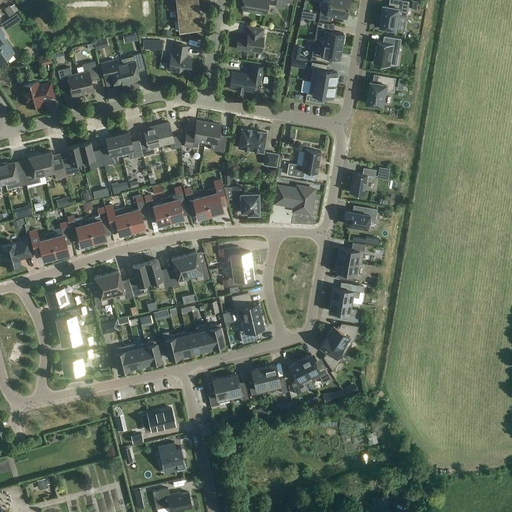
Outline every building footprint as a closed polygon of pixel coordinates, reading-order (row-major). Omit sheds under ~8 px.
[(244,0),(242,11),(265,15),(267,0),(244,0)] [(273,0),(276,0),(275,7),(284,9),(285,2),(291,3),(292,0),(273,0)] [(384,4),(381,25),(399,28),(402,15),(409,16),(411,1),(401,0),(398,0),(397,7),(384,4)] [(412,0),(411,9),(417,10),(419,1),(412,0)] [(346,18),(348,6),(328,2),(327,9),(320,8),(319,19),(330,21),(331,15),(346,18)] [(177,5),(178,18),(198,16),(197,3),(177,5)] [(4,9),(9,16),(14,13),(9,6),(4,9)] [(198,16),(178,18),(180,31),(200,29),(198,16)] [(2,23),(6,29),(11,25),(7,20),(2,23)] [(317,21),(314,41),(341,45),(341,44),(343,44),(344,35),(343,35),(343,33),(333,31),(330,31),(331,23),(317,21)] [(245,49),(260,52),(263,37),(261,37),(263,29),(247,26),(245,39),(238,37),(236,48),(245,50),(245,49)] [(0,62),(14,53),(2,36),(4,35),(0,28),(0,62)] [(401,39),(384,36),(383,42),(378,41),(374,63),(390,65),(392,52),(399,53),(401,39)] [(154,46),(155,37),(143,37),(143,46),(154,46)] [(311,59),(328,62),(329,56),(332,56),(339,58),(341,45),(314,41),(311,59)] [(186,53),(187,46),(175,44),(173,55),(171,54),(168,70),(189,74),(191,58),(185,57),(185,53),(186,53)] [(134,61),(122,64),(127,84),(132,82),(132,81),(139,79),(137,71),(138,70),(144,68),(140,53),(133,55),(134,61)] [(40,66),(52,63),(50,57),(38,60),(40,66)] [(127,84),(122,64),(115,66),(114,60),(100,63),(104,78),(110,77),(112,78),(114,86),(121,84),(121,85),(127,84)] [(84,72),(78,74),(83,93),(93,91),(91,81),(99,79),(94,61),(82,64),(84,72)] [(312,69),(310,81),(334,85),(335,83),(337,83),(338,74),(336,74),(337,72),(326,70),(327,64),(311,61),(310,68),(312,69)] [(261,82),(264,66),(251,64),(250,74),(245,73),(245,74),(231,72),(229,88),(237,89),(236,91),(242,92),(243,90),(253,92),(253,91),(255,90),(256,86),(254,85),(255,81),(261,82)] [(83,93),(78,74),(72,75),(70,67),(57,70),(62,88),(69,86),(72,96),(83,93)] [(371,81),(367,104),(372,105),(371,106),(378,107),(378,106),(383,107),(386,90),(393,91),(395,78),(378,75),(377,82),(371,81)] [(334,85),(310,81),(308,93),(306,92),(305,100),(320,103),(322,95),(332,97),(332,95),(334,96),(336,87),(334,87),(334,85)] [(37,82),(21,86),(23,94),(22,94),(21,96),(22,99),(23,100),(25,100),(27,107),(42,103),(41,100),(54,97),(50,83),(38,86),(37,82)] [(198,141),(205,142),(208,122),(196,120),(195,130),(187,129),(184,146),(197,148),(198,141)] [(169,122),(156,125),(160,145),(170,143),(171,149),(181,147),(180,135),(172,137),(169,122)] [(208,122),(205,142),(211,143),(210,150),(215,151),(215,150),(223,152),(226,138),(226,137),(218,135),(220,124),(208,122)] [(145,138),(139,140),(143,155),(149,154),(149,155),(155,153),(153,147),(160,145),(156,125),(143,128),(145,138)] [(238,148),(263,152),(266,132),(241,128),(238,148)] [(129,132),(117,135),(122,155),(128,154),(129,159),(143,155),(139,140),(131,141),(129,132)] [(108,147),(100,149),(104,165),(118,162),(116,157),(122,155),(117,135),(105,138),(108,147)] [(90,142),(78,144),(83,165),(89,164),(90,168),(104,165),(100,149),(92,151),(90,142)] [(69,157),(61,159),(65,175),(79,171),(77,166),(83,165),(78,144),(67,147),(69,157)] [(282,174),(286,175),(303,177),(304,171),(317,173),(320,151),(304,149),(302,165),(288,163),(284,162),(282,174)] [(39,154),(44,174),(50,172),(51,179),(65,175),(61,159),(59,153),(52,155),(51,151),(39,154)] [(265,152),(263,165),(276,167),(278,154),(265,152)] [(23,169),(26,184),(26,185),(40,182),(38,175),(44,174),(39,154),(28,157),(30,167),(23,169)] [(0,164),(5,183),(7,188),(19,185),(19,186),(26,184),(23,169),(17,171),(15,170),(13,162),(6,164),(6,162),(0,164)] [(353,172),(349,192),(363,195),(367,175),(375,176),(376,169),(363,167),(362,174),(353,172)] [(208,208),(210,214),(222,211),(219,201),(226,199),(225,196),(220,179),(213,181),(216,192),(209,194),(208,190),(204,191),(208,208)] [(120,193),(120,191),(118,183),(117,182),(111,184),(113,194),(120,193)] [(232,199),(232,200),(240,200),(240,209),(241,211),(247,211),(247,214),(250,214),(250,216),(256,215),(256,213),(259,213),(258,193),(241,193),(241,186),(232,186),(224,187),(227,199),(232,199)] [(277,186),(275,202),(294,206),(293,210),(310,213),(310,212),(311,211),(312,208),(312,206),(311,205),(314,189),(297,186),(297,189),(277,186)] [(208,208),(204,191),(199,192),(200,196),(193,198),(191,192),(190,188),(184,189),(185,193),(189,207),(195,205),(198,217),(210,214),(208,208)] [(164,197),(170,221),(182,217),(179,206),(185,204),(182,190),(175,192),(174,192),(175,194),(168,196),(164,197)] [(84,201),(90,199),(89,191),(82,193),(84,201)] [(150,219),(156,217),(158,224),(170,221),(164,197),(159,199),(161,203),(154,205),(150,194),(144,196),(150,219)] [(65,205),(71,204),(69,196),(63,198),(65,205)] [(125,207),(132,231),(144,228),(141,217),(147,216),(143,201),(142,197),(136,198),(137,203),(137,202),(139,209),(131,211),(130,206),(125,207)] [(36,211),(43,209),(42,202),(34,204),(36,211)] [(16,218),(32,214),(30,204),(13,209),(16,218)] [(106,212),(110,227),(111,230),(118,229),(120,234),(132,231),(125,207),(114,210),(112,204),(105,205),(106,212)] [(91,217),(87,219),(93,242),(105,239),(102,228),(108,226),(105,212),(105,211),(104,207),(97,209),(98,213),(100,220),(93,222),(91,217)] [(376,209),(362,207),(361,213),(344,210),(343,218),(345,218),(344,224),(367,228),(368,219),(374,220),(376,209)] [(20,219),(12,221),(14,227),(25,223),(24,218),(20,219)] [(67,221),(68,225),(71,238),(79,236),(81,245),(93,242),(87,219),(83,220),(84,224),(76,226),(75,219),(68,221),(67,221)] [(54,232),(49,233),(56,256),(68,253),(65,242),(72,240),(71,238),(68,225),(67,225),(67,226),(61,227),(63,234),(55,236),(54,232)] [(35,257),(42,255),(44,260),(56,256),(49,233),(45,234),(46,239),(39,240),(36,229),(28,231),(35,257)] [(32,256),(28,240),(15,244),(14,243),(1,246),(3,254),(2,256),(3,260),(5,261),(7,269),(20,266),(18,258),(24,256),(24,258),(32,256)] [(359,263),(361,263),(365,244),(352,241),(351,249),(340,247),(337,259),(359,263)] [(227,262),(227,267),(251,264),(250,251),(239,253),(238,247),(223,249),(222,248),(218,249),(219,256),(223,255),(230,254),(231,262),(227,262)] [(196,251),(183,255),(189,276),(195,274),(197,281),(209,278),(204,261),(204,264),(199,265),(196,251)] [(168,271),(167,271),(172,288),(185,284),(183,277),(189,276),(183,255),(171,258),(175,272),(168,274),(168,271)] [(157,259),(144,262),(149,282),(156,280),(158,289),(171,285),(172,288),(167,271),(166,268),(167,270),(160,272),(157,259)] [(357,274),(359,263),(337,259),(335,271),(340,272),(339,278),(353,280),(354,274),(357,274)] [(47,262),(48,269),(57,268),(56,260),(47,262)] [(128,278),(133,296),(145,292),(142,284),(149,282),(144,262),(132,266),(135,279),(129,281),(128,278)] [(228,271),(229,279),(227,279),(222,280),(223,286),(228,286),(243,284),(242,277),(253,276),(251,264),(227,267),(228,271)] [(118,270),(106,273),(111,294),(117,293),(119,300),(132,296),(133,296),(128,278),(127,278),(128,282),(122,284),(118,270)] [(111,294),(106,273),(94,276),(98,293),(92,294),(96,306),(107,303),(105,296),(111,294)] [(79,277),(81,283),(81,285),(87,282),(87,281),(85,275),(79,277)] [(351,283),(350,290),(359,291),(362,292),(363,285),(351,283)] [(66,295),(64,287),(45,293),(49,305),(60,302),(62,308),(76,303),(80,302),(79,297),(78,295),(72,297),(71,293),(66,295)] [(333,287),(331,299),(352,302),(353,297),(358,297),(359,291),(350,290),(333,287)] [(231,295),(237,320),(260,315),(258,303),(252,304),(249,304),(246,292),(231,295)] [(352,302),(331,299),(329,310),(345,313),(355,315),(356,309),(351,308),(352,302)] [(56,319),(59,331),(74,328),(78,327),(77,319),(81,319),(80,314),(87,313),(86,306),(77,308),(66,311),(67,317),(56,319)] [(131,315),(138,313),(136,306),(129,308),(131,315)] [(114,318),(121,317),(119,309),(112,311),(114,318)] [(358,315),(355,315),(345,313),(344,320),(357,322),(358,315)] [(260,315),(237,320),(240,332),(263,327),(260,315)] [(219,323),(208,326),(213,347),(224,344),(219,323)] [(333,326),(326,336),(346,349),(356,333),(358,326),(341,323),(337,329),(333,326)] [(195,327),(196,331),(197,331),(202,350),(213,347),(208,326),(207,324),(195,327)] [(84,333),(80,334),(78,327),(74,328),(59,331),(61,343),(72,341),(73,347),(85,345),(94,343),(92,336),(85,338),(84,333)] [(180,355),(174,334),(169,335),(168,331),(162,332),(168,358),(180,355)] [(186,334),(187,334),(186,331),(174,334),(180,355),(191,353),(186,334)] [(196,331),(187,334),(186,334),(191,353),(202,350),(197,331),(196,331)] [(346,349),(326,336),(319,347),(327,351),(323,357),(332,371),(346,349)] [(156,340),(145,343),(150,363),(161,360),(156,340)] [(134,345),(134,343),(123,346),(129,368),(139,365),(134,345)] [(145,343),(134,345),(139,365),(150,363),(145,343)] [(129,368),(123,346),(112,348),(118,370),(129,368)] [(62,360),(64,373),(83,370),(82,362),(87,362),(86,357),(93,356),(92,349),(87,350),(72,352),(73,359),(62,360)] [(300,359),(310,381),(319,376),(322,383),(331,379),(325,366),(319,369),(311,354),(300,359)] [(304,384),(310,381),(300,359),(289,365),(297,381),(291,384),(296,394),(307,389),(304,384)] [(275,364),(263,367),(268,390),(280,388),(281,393),(287,391),(284,378),(278,379),(275,364)] [(268,390),(263,367),(251,370),(254,382),(248,383),(251,395),(268,390)] [(224,376),(230,400),(240,397),(240,399),(247,397),(244,384),(239,385),(236,373),(224,376)] [(220,402),(230,400),(224,376),(212,379),(216,394),(210,395),(213,406),(220,404),(220,402)] [(349,397),(353,395),(347,387),(343,390),(349,397)] [(341,390),(337,390),(339,400),(348,398),(341,390)] [(287,403),(285,403),(287,411),(293,409),(291,402),(287,403)] [(171,408),(147,413),(151,430),(175,425),(171,408)] [(141,433),(131,436),(132,443),(143,441),(141,433)] [(163,451),(168,473),(186,468),(183,456),(181,446),(178,447),(175,448),(173,442),(157,446),(159,452),(163,451)] [(40,490),(48,487),(47,484),(49,483),(47,477),(37,480),(40,490)] [(189,492),(180,494),(180,493),(169,495),(168,488),(152,491),(156,509),(169,506),(169,511),(172,511),(184,510),(183,508),(192,506),(189,492)] [(140,493),(134,495),(135,502),(136,504),(143,503),(140,493)] [(392,511),(391,506),(389,507),(387,494),(372,497),(374,510),(378,509),(378,511),(392,511)]
